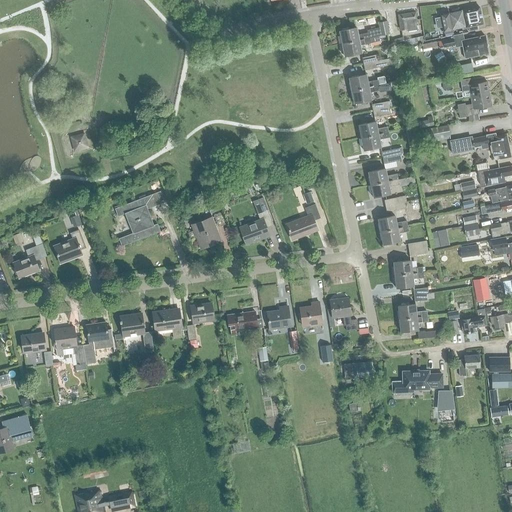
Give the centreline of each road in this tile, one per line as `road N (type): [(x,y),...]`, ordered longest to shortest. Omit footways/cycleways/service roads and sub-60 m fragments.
road 1 (residential): [(0,307),(358,254)]
road 2 (residential): [(358,254),(310,16)]
road 3 (residential): [(193,0),(230,29),(310,16)]
